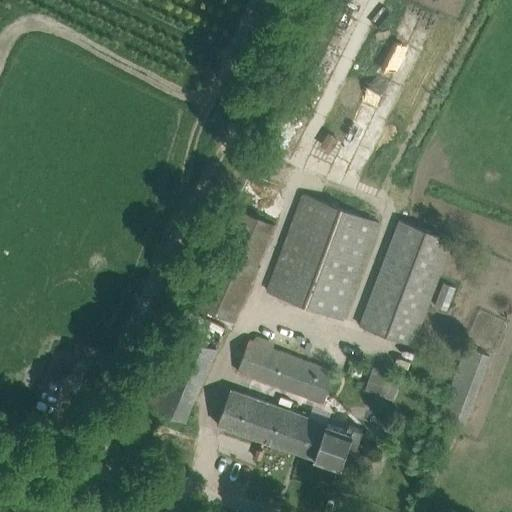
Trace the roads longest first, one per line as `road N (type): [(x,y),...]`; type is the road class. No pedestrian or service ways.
road 1 (track): [(284,0),(65,467)]
road 2 (residential): [(265,511),(113,474)]
